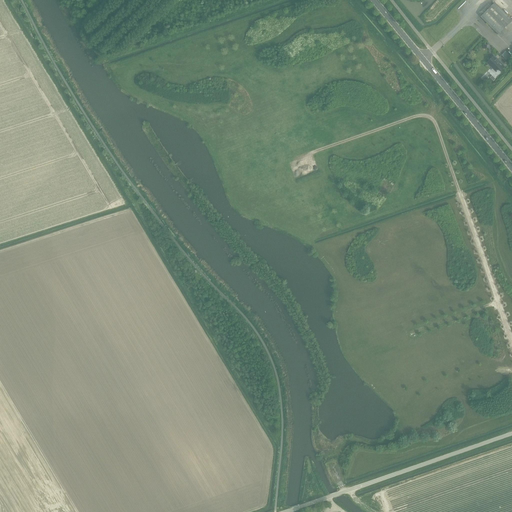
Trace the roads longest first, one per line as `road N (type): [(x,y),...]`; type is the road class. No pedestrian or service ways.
road 1 (unclassified): [(284,511),(511,433)]
road 2 (secondary): [(511,169),(374,0)]
road 3 (unknown): [(497,303),(434,114)]
